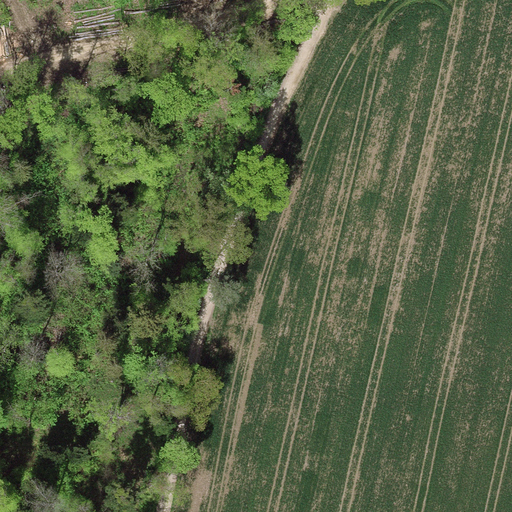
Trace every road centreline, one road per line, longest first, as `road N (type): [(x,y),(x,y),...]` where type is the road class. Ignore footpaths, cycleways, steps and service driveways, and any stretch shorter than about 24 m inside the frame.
road 1 (track): [(328,0),(298,43),(235,213),(171,511)]
road 2 (track): [(298,43),(0,108)]
